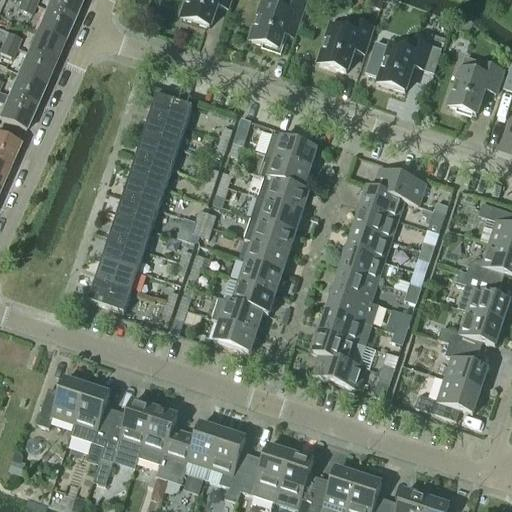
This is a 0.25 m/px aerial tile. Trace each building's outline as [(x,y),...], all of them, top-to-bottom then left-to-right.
[(23,0),(22,4),(35,10),(39,0),(23,0)] [(52,0),(47,11),(43,20),(70,32),(80,8),(61,0),(52,0)] [(61,0),(80,8),(83,0),(61,0)] [(228,14),(232,0),(190,0),(183,23),(209,32),(216,10),(228,14)] [(296,37),(308,2),(300,0),(284,0),(280,13),(263,8),(251,46),(277,55),(285,33),(296,37)] [(380,9),(382,0),(373,0),(371,7),(380,9)] [(31,21),(36,12),(21,5),(17,15),(31,21)] [(38,33),(33,43),(60,55),(69,33),(70,32),(43,20),(38,33)] [(365,59),(373,32),(352,25),(348,36),(332,30),(320,68),(346,77),(353,55),(365,59)] [(7,37),(3,48),(16,53),(20,43),(7,37)] [(33,43),(23,67),(50,78),(60,55),(33,43)] [(434,78),(441,55),(410,44),(407,55),(390,50),(378,88),(404,96),(413,71),(434,78)] [(0,53),(0,58),(12,63),(16,53),(3,48),(0,53)] [(462,73),(449,111),(476,120),(484,95),(495,99),(503,75),(481,68),(465,62),(462,73)] [(23,67),(14,87),(41,99),(50,78),(23,67)] [(7,103),(6,105),(33,117),(41,99),(14,87),(7,103)] [(0,99),(0,111),(3,112),(0,119),(0,123),(25,135),(33,117),(6,105),(7,103),(0,99)] [(185,132),(192,112),(157,100),(150,121),(185,132)] [(178,153),(185,132),(150,121),(143,141),(178,153)] [(223,133),(219,144),(228,147),(232,136),(223,133)] [(245,140),(237,137),(233,149),(241,152),(245,140)] [(310,174),(317,153),(282,141),(272,138),(265,159),(310,174)] [(0,167),(9,172),(18,149),(0,141),(0,167)] [(172,174),(178,153),(143,141),(136,162),(172,174)] [(219,144),(216,156),(224,159),(228,147),(219,144)] [(233,149),(229,160),(238,163),(241,152),(233,149)] [(304,195),(304,193),(310,174),(265,159),(258,182),(263,184),(264,182),(304,195)] [(165,194),(172,174),(136,162),(129,183),(165,194)] [(0,191),(9,172),(0,167),(0,191)] [(210,174),(206,185),(214,188),(218,177),(210,174)] [(418,211),(425,188),(381,174),(374,194),(374,195),(404,205),(403,206),(418,211)] [(223,178),(219,190),(228,192),(232,181),(223,178)] [(264,182),(263,184),(257,202),(302,217),(310,195),(304,193),(304,195),(264,182)] [(158,215),(165,194),(129,183),(122,203),(158,215)] [(206,185),(202,197),(211,199),(214,188),(206,185)] [(219,190),(213,210),(221,213),(228,192),(219,190)] [(397,225),(403,206),(404,205),(374,195),(374,194),(366,191),(361,205),(363,207),(361,214),(397,225)] [(296,238),(302,217),(257,202),(250,223),(296,238)] [(151,236),(158,215),(122,203),(116,224),(151,236)] [(436,208),(433,216),(445,220),(448,212),(436,208)] [(493,235),(489,249),(511,256),(511,218),(482,209),(478,221),(487,224),(484,232),(493,235)] [(390,246),(397,225),(361,214),(359,220),(356,221),(352,233),(390,246)] [(199,216),(195,227),(203,230),(207,218),(199,216)] [(433,216),(430,228),(441,232),(445,220),(433,216)] [(207,218),(203,230),(212,233),(216,221),(207,218)] [(289,258),(296,238),(250,223),(244,243),(253,246),(289,258)] [(144,256),(151,236),(116,224),(109,244),(144,256)] [(195,227),(191,238),(200,241),(203,230),(195,227)] [(203,230),(200,241),(208,244),(212,233),(203,230)] [(383,266),(390,246),(352,233),(348,246),(350,248),(348,255),(383,266)] [(137,277),(144,256),(109,244),(102,265),(137,277)] [(282,279),(289,258),(253,246),(247,267),(282,279)] [(423,247),(420,256),(432,260),(434,251),(423,247)] [(470,267),(466,279),(500,290),(504,279),(511,281),(511,256),(489,249),(484,264),(470,267)] [(377,287),(383,266),(348,255),(345,262),(343,262),(339,274),(377,287)] [(183,256),(179,268),(187,270),(191,259),(183,256)] [(420,256),(417,265),(429,268),(432,260),(420,256)] [(195,260),(192,272),(200,274),(204,263),(195,260)] [(131,297),(137,277),(102,265),(95,286),(131,297)] [(275,299),(282,279),(247,267),(240,288),(275,299)] [(179,268),(175,279),(183,282),(187,270),(179,268)] [(192,272),(188,283),(197,286),(200,274),(192,272)] [(370,307),(377,287),(339,274),(334,287),(336,289),(334,296),(370,307)] [(497,301),(500,290),(466,279),(460,277),(456,289),(463,292),(457,313),(466,317),(502,328),(509,306),(497,301)] [(230,284),(224,305),(263,318),(262,319),(268,321),(275,299),(240,288),(230,284)] [(124,318),(131,297),(95,286),(88,306),(124,318)] [(409,288),(406,297),(418,301),(421,292),(409,288)] [(169,296),(165,309),(174,312),(178,299),(169,296)] [(372,332),(379,310),(370,307),(334,296),(332,303),(329,303),(325,315),(363,328),(363,329),(372,332)] [(406,297),(404,305),(415,309),(418,301),(406,297)] [(182,301),(178,313),(187,315),(191,303),(182,301)] [(218,303),(212,324),(221,327),(256,338),(262,319),(263,318),(224,305),(218,303)] [(165,309),(161,321),(170,323),(174,312),(165,309)] [(178,313),(171,338),(179,340),(187,315),(178,313)] [(356,348),(363,329),(363,328),(325,315),(321,328),(323,330),(321,337),(356,348)] [(494,351),(502,328),(466,317),(459,338),(441,332),(437,345),(449,349),(449,348),(478,358),(482,347),(494,351)] [(221,327),(214,348),(249,359),(256,338),(221,327)] [(396,330),(393,338),(404,341),(407,333),(396,330)] [(366,352),(356,348),(321,337),(318,344),(316,344),(311,358),(319,360),(319,359),(349,369),(350,368),(360,371),(366,352)] [(393,338),(390,346),(401,350),(404,341),(393,338)] [(480,396),(487,373),(474,369),(478,358),(449,348),(449,349),(445,361),(451,363),(444,384),(480,396)] [(349,369),(319,359),(319,360),(312,380),(357,395),(364,372),(360,371),(350,368),(349,369)] [(383,369),(380,378),(391,381),(394,373),(383,369)] [(380,378),(377,386),(388,390),(391,381),(380,378)] [(74,429),(87,391),(64,384),(58,403),(46,399),(36,429),(49,433),(52,422),(74,429)] [(472,419),(480,396),(444,384),(437,406),(419,400),(415,413),(456,426),(459,415),(472,419)] [(105,452),(115,421),(103,418),(109,399),(87,391),(74,429),(71,440),(92,447),(104,451),(105,452)] [(138,463),(155,414),(132,406),(126,425),(115,421),(105,452),(104,451),(101,463),(94,486),(106,490),(117,456),(138,463)] [(169,485),(183,444),(171,440),(177,421),(155,414),(138,463),(160,470),(156,481),(169,485)] [(183,444),(169,485),(181,489),(185,478),(206,485),(223,436),(200,428),(194,447),(183,444)] [(245,443),(223,436),(206,485),(219,489),(228,492),(224,504),(237,508),(241,496),(251,466),(239,462),(245,443)] [(278,496),(291,458),(268,451),(262,470),(251,466),(241,496),(275,508),(279,496),(278,496)] [(13,464),(9,477),(21,482),(26,468),(21,466),(22,462),(20,457),(16,456),(13,464)] [(278,496),(279,496),(275,508),(288,511),(310,511),(318,489),(307,485),(313,466),(291,458),(278,496)] [(348,511),(359,481),(336,473),(330,492),(318,489),(310,511),(348,511)] [(386,511),(375,507),(381,488),(359,481),(348,511),(386,511)] [(423,511),(427,503),(404,496),(398,511),(389,511),(386,511),(423,511)] [(83,511),(85,506),(75,502),(71,511),(83,511)] [(448,511),(449,511),(427,503),(423,511),(448,511)]
